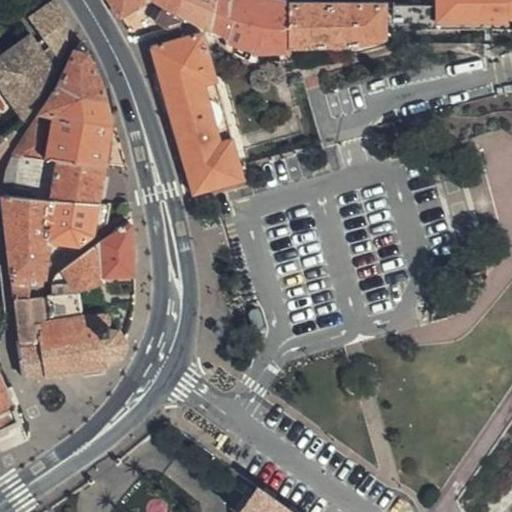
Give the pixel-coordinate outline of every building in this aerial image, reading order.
[(185,18),(203,27),(212,0),(112,0),(121,13),(143,0),(152,0),(159,4),(150,21),(165,29),(181,25),(185,18)] [(280,52),(290,51),(290,49),(289,1),(285,0),(212,0),(203,27),(211,31),(228,38),(237,41),(254,50),(261,53),(262,53),(280,52)] [(397,28),(511,29),(511,0),(437,0),(438,4),(397,3),(397,28)] [(388,40),(388,3),(289,1),(290,49),(381,40),(388,40)] [(71,21),(59,2),(34,19),(53,48),(45,53),(32,35),(0,59),(0,85),(6,93),(25,119),(26,120),(49,87),(71,46),(71,21)] [(397,28),(397,3),(388,3),(388,40),(397,39),(397,28)] [(206,36),(202,31),(155,44),(195,191),(246,177),(206,36)] [(226,44),(232,49),(237,41),(228,38),(226,44)] [(55,116),(54,120),(54,123),(64,125),(61,147),(59,161),(106,166),(113,124),(104,86),(85,43),(79,44),(65,81),(43,114),(55,116)] [(251,60),(261,60),(262,53),(261,53),(254,50),(251,60)] [(280,62),(291,64),(290,51),(280,52),(280,62)] [(54,120),(41,118),(17,156),(16,157),(49,160),(51,145),(54,123),(54,120)] [(9,145),(26,120),(25,119),(2,136),(9,145)] [(0,158),(9,145),(2,136),(0,137),(0,158)] [(51,145),(49,160),(59,161),(61,147),(51,145)] [(49,160),(16,157),(9,171),(5,197),(99,204),(106,166),(59,161),(49,160)] [(99,204),(5,197),(5,199),(15,279),(32,279),(48,278),(54,242),(78,245),(94,234),(99,204)] [(110,205),(99,204),(94,234),(107,226),(110,205)] [(104,277),(133,277),(131,225),(105,244),(104,277)] [(104,286),(104,277),(105,244),(105,241),(63,272),(76,293),(81,291),(104,286)] [(56,286),(56,295),(72,294),(76,293),(63,272),(58,280),(56,286)] [(32,279),(15,279),(18,299),(31,298),(32,279)] [(54,296),(56,338),(86,334),(84,315),(81,291),(76,293),(72,294),(56,295),(54,296)] [(31,298),(18,299),(24,343),(56,338),(54,296),(31,298)] [(56,338),(24,343),(19,343),(25,380),(110,369),(110,364),(118,361),(125,356),(129,349),(129,342),(125,335),(117,330),(111,328),(111,315),(106,313),(84,315),(86,334),(56,338)] [(345,389),(349,395),(355,398),(362,400),(370,399),(376,396),(381,391),(384,384),(385,377),(383,370),(379,365),(374,361),(368,358),(361,358),(354,360),(349,364),(345,369),(342,375),(342,382),(345,389)] [(0,434),(8,431),(7,428),(21,422),(13,406),(19,403),(12,388),(7,390),(0,373),(0,434)] [(292,511),(284,506),(228,465),(218,480),(225,485),(230,494),(233,509),(237,511),(292,511)]
